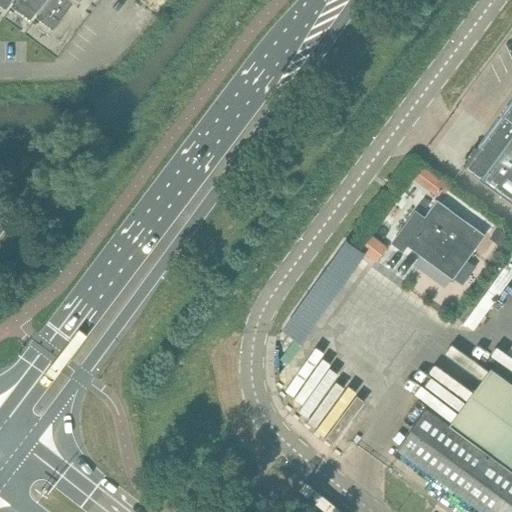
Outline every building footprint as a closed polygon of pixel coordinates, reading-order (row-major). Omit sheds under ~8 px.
[(36,18),(53,30),(74,0),(0,0),(0,5),(5,9),(11,1),(14,4),(12,7),(30,20),(36,12),(39,14),(36,18)] [(511,98),(463,165),(479,177),(511,201),(511,98)] [(414,214),(390,246),(402,256),(408,247),(452,280),(485,236),(437,200),(423,219),(414,214)] [(0,214),(0,236),(10,222),(0,214)] [(511,233),(501,225),(493,236),(505,245),(511,234),(511,233)] [(511,265),(508,262),(464,323),(474,331),(511,277),(511,265)] [(511,370),(496,358),(490,367),(511,383),(511,370)] [(511,383),(490,367),(448,423),(511,470),(511,383)] [(409,433),(397,449),(482,511),(511,511),(511,472),(425,410),(409,433)]
